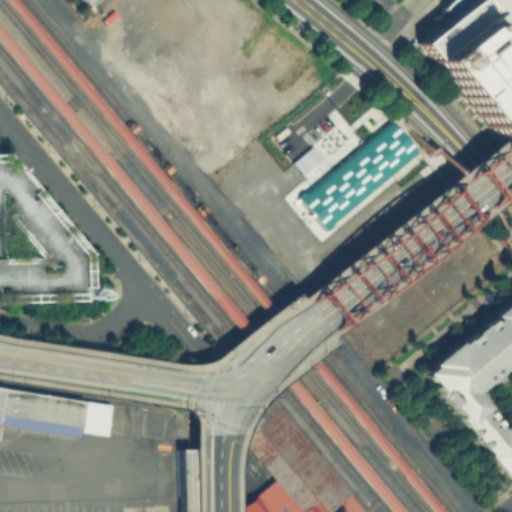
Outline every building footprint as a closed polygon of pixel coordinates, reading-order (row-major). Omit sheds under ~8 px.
[(412,42),(461,0),(511,0),(511,122),(492,138),(412,42)] [(321,230),(293,196),(385,119),(413,152),(321,230)] [(298,174),(287,162),(307,145),(317,157),(298,174)] [(90,287),(98,297),(94,301),(83,302),(73,289),(73,301),(0,302),(0,156),(80,253),(80,289),(83,293),(90,287)] [(237,332),(246,325),(181,243),(176,248),(171,241),(167,244),(237,332)] [(414,372),(511,290),(511,356),(470,391),(499,426),(504,423),(509,431),(511,428),(511,476),(507,481),(414,372)] [(0,425),(75,435),(75,431),(103,435),(107,403),(81,400),(81,398),(0,386),(0,425)] [(322,511),(345,493),(265,398),(255,406),(248,418),(242,430),(239,441),(269,478),(296,511),(301,507),(304,511),(322,511)] [(175,511),(174,448),(187,448),(188,511),(175,511)] [(360,511),(345,493),(322,511),(304,511),(301,507),(296,511),(269,478),(236,505),(241,511),(360,511)]
